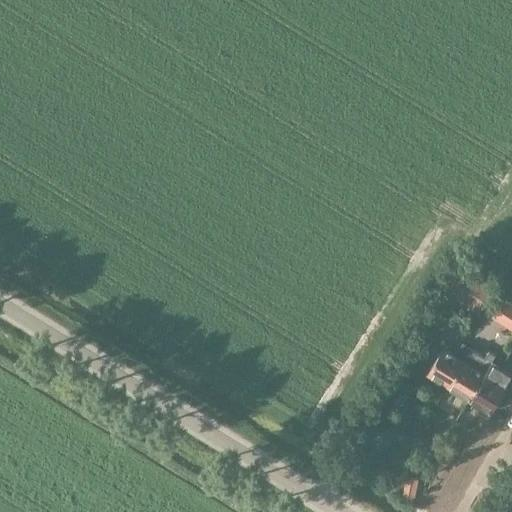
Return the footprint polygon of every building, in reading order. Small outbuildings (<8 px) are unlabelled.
[(458,274),(445,291),(464,305),(477,288),(458,274)] [(511,303),(502,297),(491,314),(511,327),(511,303)] [(447,385),(470,348),(461,343),(452,353),(441,346),(425,372),(447,385)] [(467,398),(483,372),(490,361),(495,354),(488,349),(484,356),(470,348),(447,385),(467,398)] [(483,372),(467,398),(489,411),(504,386),(511,391),(511,373),(490,361),(483,372)]
